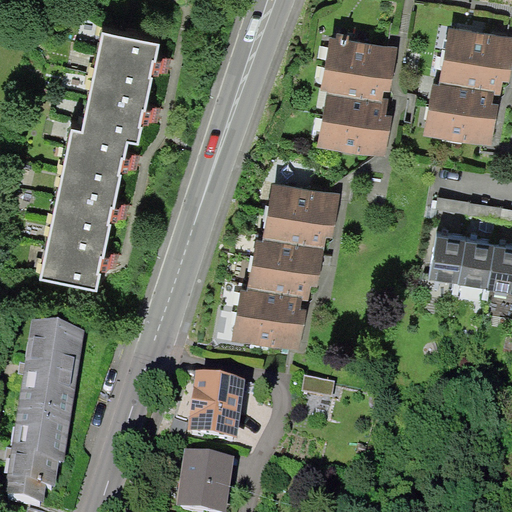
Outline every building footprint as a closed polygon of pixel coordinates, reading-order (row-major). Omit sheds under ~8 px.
[(511,52),(511,37),(453,28),(444,79),(501,87),(507,90),(511,52)] [(97,291),(101,272),(107,273),(108,267),(117,268),(119,255),(105,252),(112,222),(118,224),(119,219),(126,220),(130,206),(116,203),(122,174),(127,175),(128,170),(136,172),(139,156),(126,154),(129,142),(138,144),(142,125),(149,127),(150,122),(158,124),(162,109),(147,105),(153,76),(159,77),(160,72),(168,74),(171,59),(157,56),(159,46),(105,34),(84,131),(72,129),(40,279),(97,291)] [(324,98),(376,107),(379,91),(389,93),(396,52),(325,41),(316,97),(324,98)] [(501,87),(434,79),(427,132),(494,140),(501,87)] [(376,107),(324,98),(316,148),(388,160),(397,111),(376,107)] [(272,184),(264,238),(324,248),(326,237),(334,239),(341,195),(272,184)] [(465,231),(443,229),(439,277),(461,279),(465,231)] [(324,248),(264,238),(257,237),(248,288),(302,298),(309,299),(311,286),(317,287),(324,248)] [(497,241),(471,238),(467,281),(492,283),(497,241)] [(511,249),(501,247),(494,289),(511,292),(511,249)] [(302,298),(248,288),(241,287),(232,341),(300,352),(307,310),(300,309),(302,298)] [(64,462),(86,328),(32,320),(4,492),(45,498),(47,485),(55,486),(59,461),(64,462)] [(246,378),(196,371),(188,428),(237,435),(246,378)] [(232,511),(239,472),(191,464),(183,511),(232,511)]
